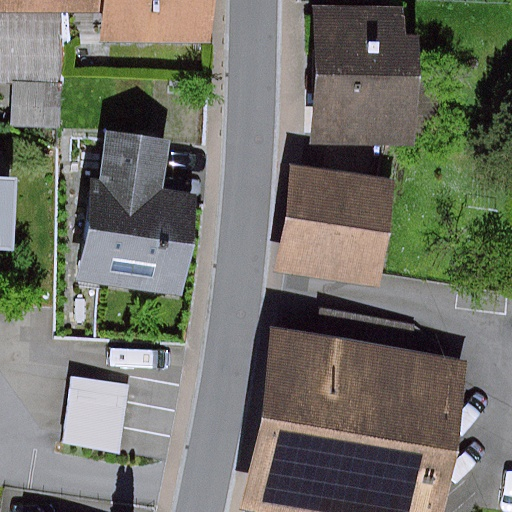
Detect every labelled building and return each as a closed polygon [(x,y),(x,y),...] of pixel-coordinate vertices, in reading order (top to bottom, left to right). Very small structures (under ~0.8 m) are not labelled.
[(99,0),(100,43),(207,43),(207,0),(99,0)] [(423,146),(425,8),(317,7),(315,144),(423,146)] [(178,142),(116,133),(110,182),(93,180),(80,275),(188,290),(201,200),(170,196),(178,142)] [(282,253),(396,271),(410,184),(296,166),(282,253)] [(17,181),(0,179),(0,249),(13,251),(17,181)] [(291,511),(458,511),(475,350),(290,332),(272,510),(291,511)] [(137,380),(78,372),(68,442),(127,450),(137,380)]
